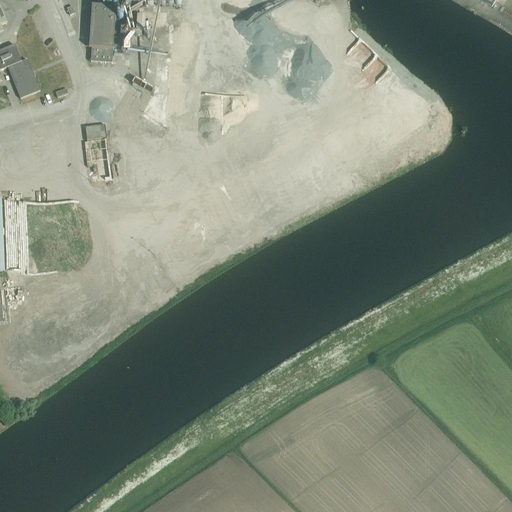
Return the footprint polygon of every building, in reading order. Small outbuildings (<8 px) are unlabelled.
[(478,0),(492,8),(496,0),(478,0)] [(112,64),(116,8),(92,6),(89,47),(92,47),(90,62),(112,64)] [(70,16),(75,14),(73,7),(67,9),(70,16)] [(176,17),(175,7),(167,8),(168,18),(176,17)] [(22,64),(15,46),(0,52),(0,72),(8,69),(21,100),(40,92),(28,61),(22,64)] [(382,111),(362,123),(377,150),(392,142),(432,119),(416,90),(405,96),(402,91),(397,94),(400,99),(394,102),(392,98),(379,105),(382,111)] [(107,139),(105,126),(85,128),(87,141),(107,139)] [(234,217),(247,241),(306,210),(308,199),(302,198),(298,191),(297,199),(291,198),(286,189),(279,193),(275,185),(276,179),(281,177),(280,177),(272,172),(281,159),(281,157),(272,139),(236,158),(240,166),(259,169),(261,171),(260,180),(255,182),(252,187),(250,201),(248,200),(247,207),(241,210),(258,212),(241,221),(234,217)] [(92,185),(102,185),(102,173),(98,173),(98,166),(88,166),(89,172),(93,171),(93,177),(92,177),(92,185)]
